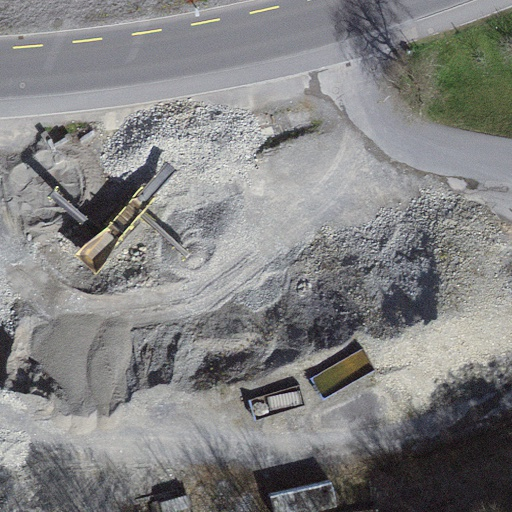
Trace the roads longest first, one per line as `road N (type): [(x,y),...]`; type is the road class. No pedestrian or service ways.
road 1 (residential): [(313,24),(191,53),(0,74)]
road 2 (residential): [(313,24),(365,110),(400,135),(511,159)]
